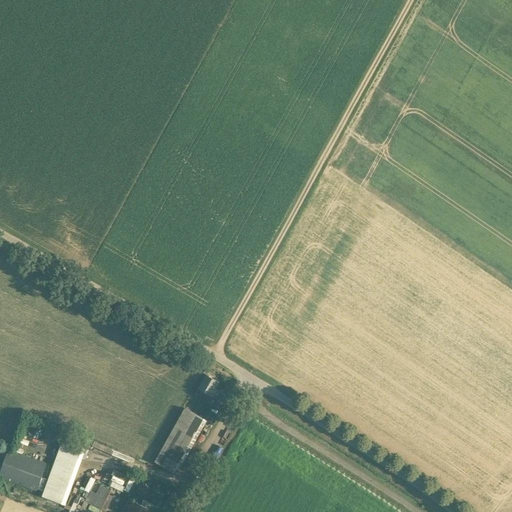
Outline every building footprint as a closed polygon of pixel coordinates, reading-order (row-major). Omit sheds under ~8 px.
[(218,407),(226,394),(215,388),(219,382),(206,374),(195,394),(218,407)] [(184,406),(155,461),(178,473),(207,419),(184,406)] [(67,503),(81,456),(86,458),(89,447),(61,438),(43,496),(67,503)] [(95,441),(93,446),(133,462),(135,457),(95,441)] [(9,449),(0,472),(0,476),(37,491),(47,464),(9,449)] [(119,483),(120,474),(108,473),(108,483),(119,483)] [(106,511),(115,492),(100,484),(96,493),(90,490),(85,501),(106,511)] [(148,511),(150,510),(129,498),(122,511),(148,511)] [(165,499),(158,511),(167,511),(172,503),(165,499)]
